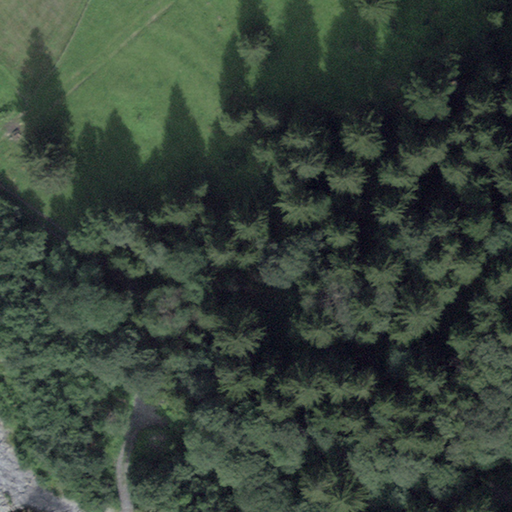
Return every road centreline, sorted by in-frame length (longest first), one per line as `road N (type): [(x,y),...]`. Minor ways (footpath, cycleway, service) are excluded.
road 1 (track): [(0,188),(128,284),(152,318),(150,361),(121,467),(130,511)]
road 2 (track): [(0,137),(164,0)]
